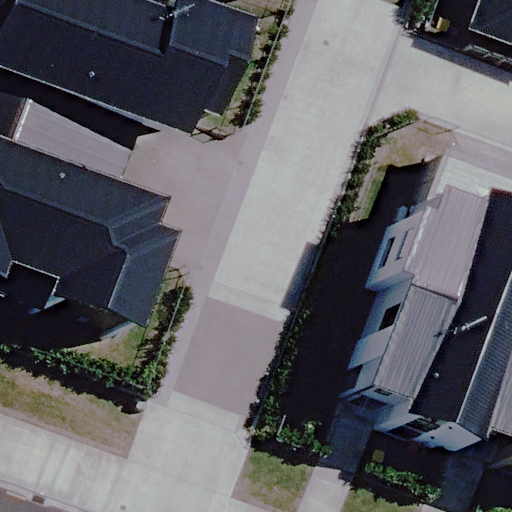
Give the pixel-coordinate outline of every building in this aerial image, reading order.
[(0,0),(0,123),(118,166),(133,122),(179,138),(188,110),(208,117),(241,26),(167,0),(164,0),(162,7),(143,0),(0,0)] [(511,0),(476,0),(465,33),(511,49),(511,0)] [(118,166),(0,123),(0,285),(131,332),(164,242),(143,234),(153,205),(109,189),(118,166)] [(476,208),(427,191),(356,389),(398,404),(388,433),(456,457),(511,301),(511,207),(480,197),(476,208)] [(511,301),(456,457),(511,476),(511,301)]
